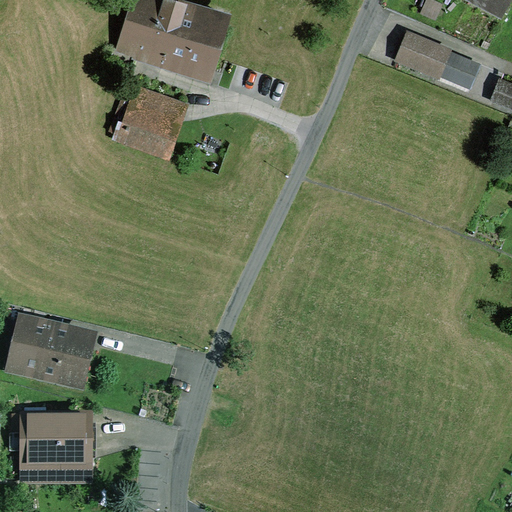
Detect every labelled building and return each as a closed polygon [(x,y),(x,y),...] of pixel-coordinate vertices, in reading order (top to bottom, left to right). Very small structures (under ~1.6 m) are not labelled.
[(173,0),(135,0),(123,40),(119,39),(112,62),(130,67),(134,53),(148,58),(148,60),(204,77),(222,14),(173,0)] [(438,76),(448,51),(408,33),(397,59),(438,76)] [(509,105),(511,97),(511,87),(499,82),(493,99),(509,105)] [(128,109),(130,110),(121,136),(166,152),(184,104),(136,86),(128,109)] [(77,376),(86,339),(51,329),(37,376),(48,379),(50,369),(77,376)] [(86,479),(86,419),(25,418),(24,463),(26,463),(26,478),(86,479)]
